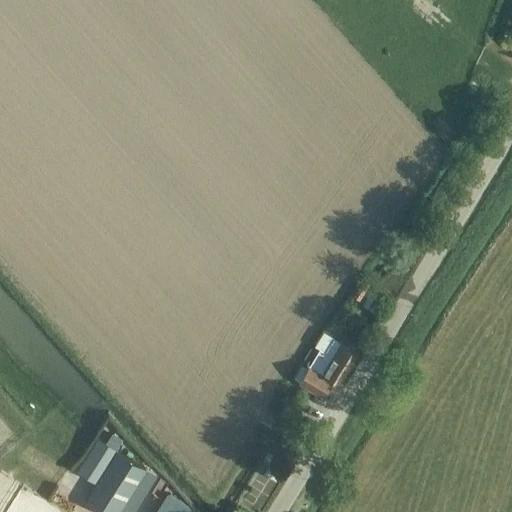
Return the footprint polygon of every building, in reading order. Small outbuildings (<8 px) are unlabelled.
[(363,280),(354,293),(361,298),(370,285),(363,280)] [(372,292),(362,306),(371,312),(380,298),(372,292)] [(341,342),(334,338),(324,331),(315,346),(320,349),(309,367),(310,368),(301,383),(322,397),(333,379),(340,383),(358,353),(341,342)] [(98,438),(77,472),(96,484),(118,450),(98,438)] [(131,511),(153,477),(145,472),(147,469),(117,452),(87,503),(102,511),(120,511),(121,511),(122,511),(131,511)] [(266,461),(260,472),(275,481),(280,473),(271,468),(277,457),(268,453),(264,460),(266,461)] [(168,491),(154,511),(188,511),(191,508),(192,507),(187,504),(168,491)]
